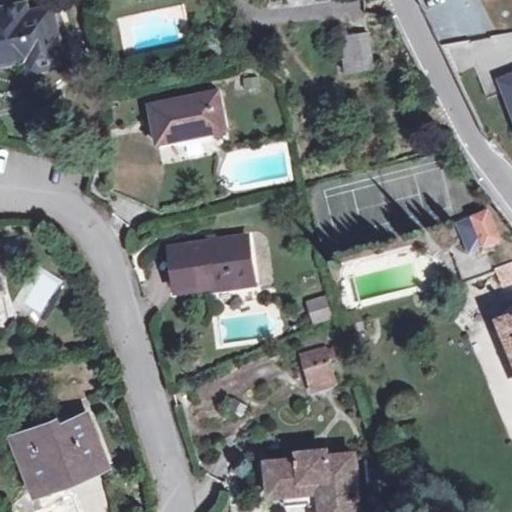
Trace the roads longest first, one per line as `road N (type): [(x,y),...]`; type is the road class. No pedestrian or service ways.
road 1 (residential): [(183,511),(166,417),(110,255),(62,202),(0,196)]
road 2 (tertiary): [(511,201),(461,132),(399,0)]
